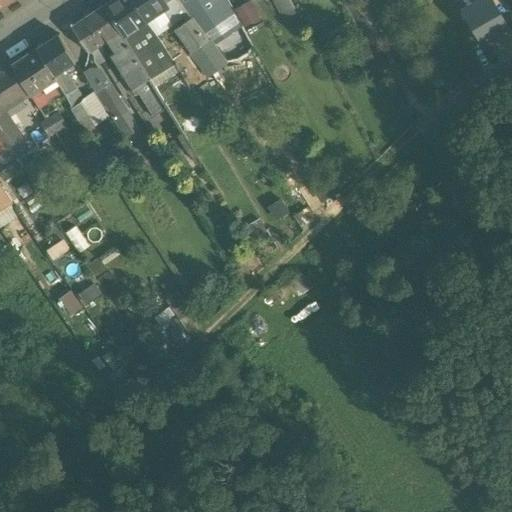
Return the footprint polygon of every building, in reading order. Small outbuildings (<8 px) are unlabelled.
[(0,0),(0,9),(15,0),(0,0)] [(131,0),(113,0),(104,6),(120,32),(128,45),(133,53),(140,48),(133,37),(130,39),(128,35),(146,23),(131,0)] [(163,0),(131,0),(146,23),(163,11),(173,25),(181,20),(173,9),(170,10),(165,2),(163,0)] [(226,0),(168,0),(165,2),(170,10),(173,9),(180,4),(195,24),(207,41),(207,42),(212,48),(242,28),(226,0)] [(288,0),(271,0),(280,16),(293,9),(288,0)] [(483,44),(509,30),(491,0),(479,0),(463,10),(483,44)] [(104,6),(85,18),(101,43),(106,40),(120,32),(104,6)] [(101,43),(85,18),(71,28),(87,52),(92,49),(101,43)] [(162,45),(146,23),(128,35),(130,39),(133,37),(140,48),(133,53),(150,79),(173,65),(162,45)] [(195,24),(179,35),(195,58),(198,56),(195,51),(207,41),(195,24)] [(120,32),(106,40),(115,54),(128,45),(120,32)] [(58,35),(37,49),(53,77),(65,69),(75,62),(58,35)] [(207,41),(195,51),(198,56),(205,65),(218,56),(212,48),(207,42),(207,41)] [(101,43),(92,49),(94,61),(97,66),(104,61),(103,60),(101,43)] [(115,54),(111,56),(133,90),(150,79),(133,53),(128,45),(115,54)] [(37,49),(12,65),(27,92),(31,97),(56,81),(53,77),(37,49)] [(27,92),(12,65),(1,73),(17,98),(27,92)] [(65,69),(53,77),(56,81),(73,110),(84,102),(83,101),(65,69)] [(101,71),(97,74),(87,79),(95,91),(108,82),(101,71)] [(17,98),(1,73),(0,73),(0,95),(7,106),(17,98)] [(150,79),(133,90),(137,97),(140,95),(155,117),(167,109),(164,103),(150,79)] [(108,82),(95,91),(113,120),(126,109),(119,98),(120,98),(119,96),(118,97),(109,83),(108,82)] [(84,102),(73,110),(87,132),(107,119),(91,95),(83,101),(84,102)] [(22,140),(1,109),(0,109),(0,137),(8,149),(22,140)] [(58,115),(40,125),(47,137),(65,126),(58,115)] [(22,140),(8,149),(15,159),(29,150),(22,140)] [(16,162),(0,172),(0,174),(5,181),(21,170),(16,162)] [(1,187),(0,185),(0,211),(12,204),(1,187)] [(72,315),(83,309),(75,297),(64,304),(72,315)]
